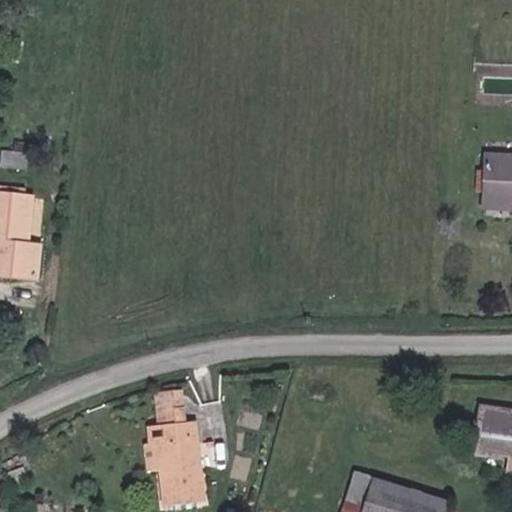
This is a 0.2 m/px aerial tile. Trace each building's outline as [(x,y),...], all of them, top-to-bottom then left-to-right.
[(511,203),(511,152),(481,151),(478,201),(511,203)] [(0,194),(0,272),(43,276),(47,242),(34,241),(39,199),(0,194)] [(207,500),(198,419),(190,420),(189,405),(161,407),(162,422),(152,422),(156,469),(163,468),(166,503),(207,500)] [(511,450),(511,411),(479,406),(473,444),(511,450)] [(446,511),(451,499),(378,474),(360,468),(344,511),(446,511)]
